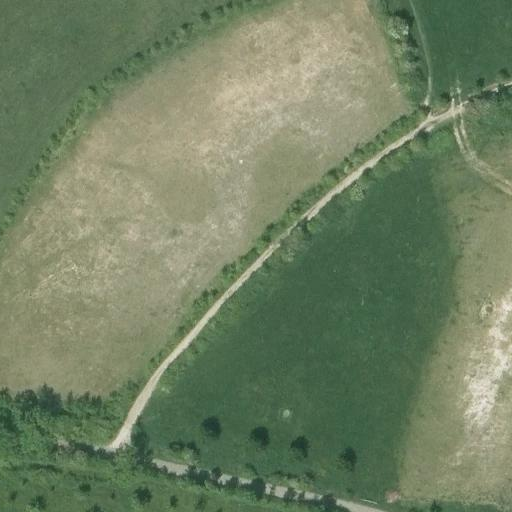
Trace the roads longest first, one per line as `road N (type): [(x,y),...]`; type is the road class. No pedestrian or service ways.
road 1 (track): [(110,440),(151,363),(265,239),(329,181),(441,101)]
road 2 (unclassified): [(0,424),(110,440),(393,511)]
